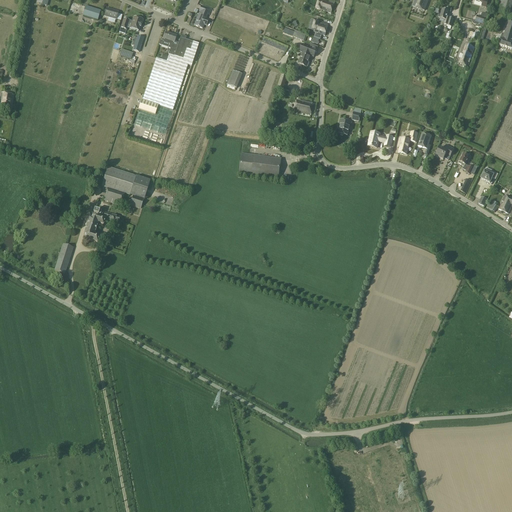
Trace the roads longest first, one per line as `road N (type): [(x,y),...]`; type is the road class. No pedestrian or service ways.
road 1 (unclassified): [(511,411),(320,435),(295,430),(0,268)]
road 2 (residential): [(511,230),(407,167),(331,166),(318,151),(320,83)]
road 3 (residential): [(320,83),(130,0)]
road 4 (track): [(92,319),(127,511)]
